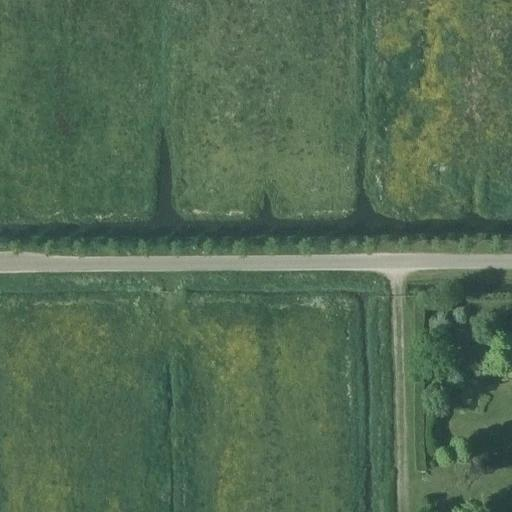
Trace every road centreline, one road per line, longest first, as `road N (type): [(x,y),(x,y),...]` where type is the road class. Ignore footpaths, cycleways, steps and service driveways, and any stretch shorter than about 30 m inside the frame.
road 1 (unclassified): [(0,264),(511,260)]
road 2 (track): [(403,511),(397,261)]
